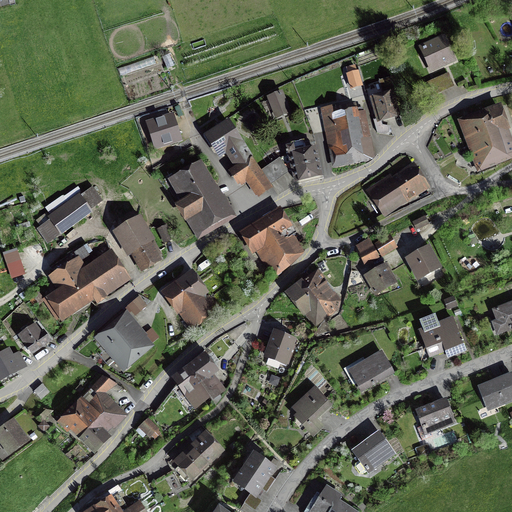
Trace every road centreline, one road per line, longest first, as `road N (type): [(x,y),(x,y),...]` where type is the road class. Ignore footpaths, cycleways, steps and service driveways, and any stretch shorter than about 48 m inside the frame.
road 1 (residential): [(331,186),(262,210),(152,276),(0,398)]
road 2 (residential): [(44,511),(166,376),(315,249)]
road 3 (residential): [(271,511),(300,470),(344,430),(511,349)]
road 4 (residential): [(453,192),(315,249)]
